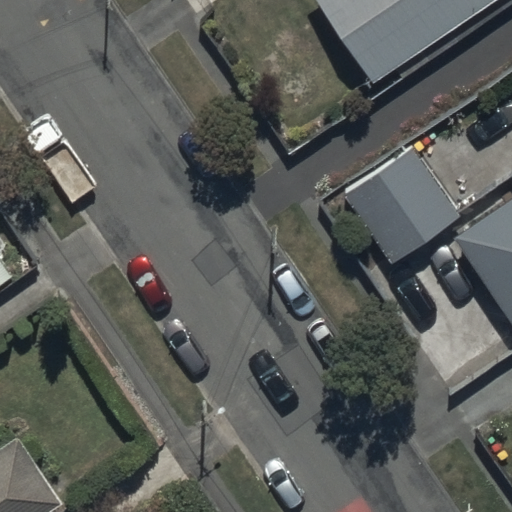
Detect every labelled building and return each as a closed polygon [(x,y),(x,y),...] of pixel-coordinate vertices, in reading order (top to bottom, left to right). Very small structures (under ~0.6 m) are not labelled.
[(328,0),(373,68),(477,0),(328,0)] [(344,182),(390,255),(460,207),(416,137),(344,182)] [(511,186),(455,224),(511,310),(511,186)] [(0,246),(0,273),(12,265),(0,246)] [(0,511),(33,511),(64,492),(18,423),(0,435),(0,511)]
